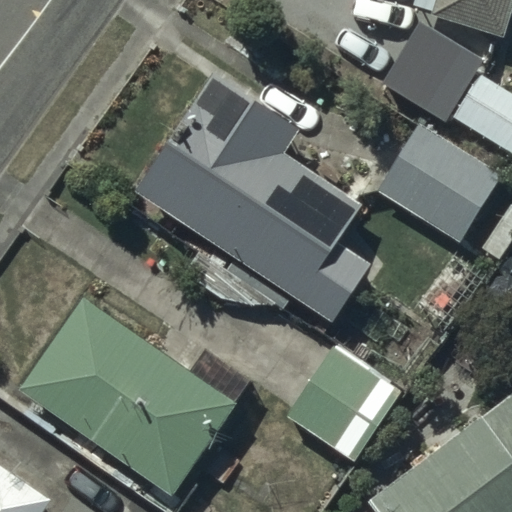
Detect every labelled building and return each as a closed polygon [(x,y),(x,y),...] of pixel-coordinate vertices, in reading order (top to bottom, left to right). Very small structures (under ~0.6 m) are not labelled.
[(511,0),(432,0),(427,21),(448,27),(446,31),(511,50),(511,0)] [(488,74),(426,36),(389,96),(452,134),(488,74)] [(511,103),(486,88),(460,130),(511,162),(511,103)] [(311,148),(224,90),(146,207),(341,338),(378,283),(347,262),(373,223),(295,171),(311,148)] [(506,190),(425,139),(384,205),(466,255),(506,190)] [(511,252),(511,215),(486,254),(503,266),(511,252)] [(243,418),(94,313),(30,402),(179,508),(243,418)] [(404,404),(338,360),(291,428),(357,472),(404,404)] [(511,511),(511,423),(391,511),(511,511)] [(41,511),(51,498),(0,461),(0,511),(41,511)]
